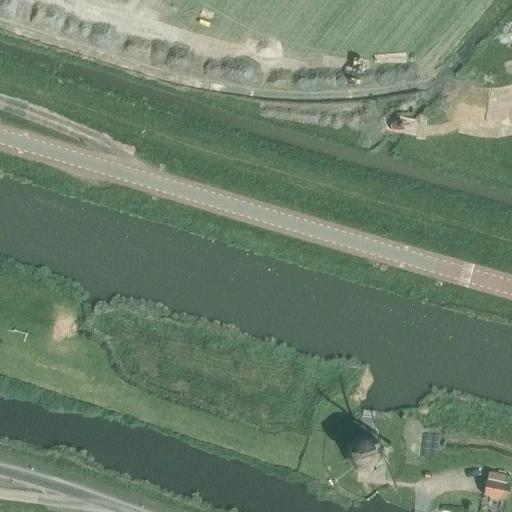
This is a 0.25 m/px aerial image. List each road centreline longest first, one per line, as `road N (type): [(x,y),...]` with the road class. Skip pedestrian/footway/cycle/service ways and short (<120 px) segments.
road 1 (secondary): [(511,289),(0,138)]
road 2 (track): [(0,100),(107,147),(152,183)]
road 3 (unclassified): [(0,470),(128,511)]
